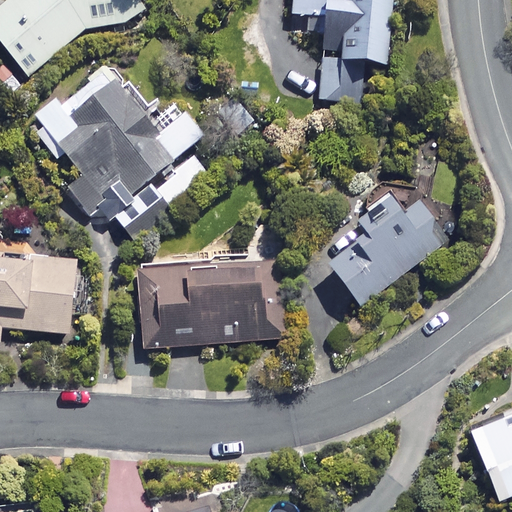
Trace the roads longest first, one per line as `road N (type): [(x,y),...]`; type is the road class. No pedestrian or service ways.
road 1 (residential): [(0,422),(242,425),(355,400),(419,364)]
road 2 (residential): [(369,511),(415,448),(419,364)]
road 3 (residential): [(511,149),(488,72),(479,0)]
